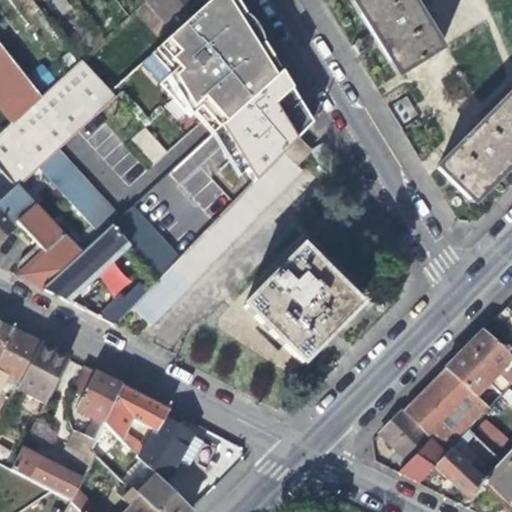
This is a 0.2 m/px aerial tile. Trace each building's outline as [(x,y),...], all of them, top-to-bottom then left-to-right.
[(186,119),(191,115),(199,108),(205,115),(261,65),(243,36),(226,8),(229,5),(224,0),(210,0),(204,6),(172,34),(137,64),(186,119)] [(144,0),(144,1),(172,34),(204,6),(198,0),(144,0)] [(349,0),(397,78),(440,53),(408,0),(349,0)] [(107,18),(95,29),(102,38),(113,27),(107,18)] [(91,48),(102,38),(95,29),(83,39),(91,48)] [(0,108),(11,122),(39,96),(0,47),(0,108)] [(0,197),(32,168),(52,150),(111,96),(107,92),(78,60),(39,96),(11,122),(0,131),(0,197)] [(205,115),(217,128),(271,80),(261,65),(205,115)] [(308,124),(280,78),(209,135),(247,190),(308,124)] [(511,88),(434,163),(468,198),(511,155),(511,88)] [(199,108),(191,115),(209,135),(217,128),(205,115),(199,108)] [(145,128),(132,138),(152,163),(165,152),(145,128)] [(294,138),(247,190),(154,280),(142,293),(127,308),(145,325),(299,171),(293,166),(307,151),(294,138)] [(333,165),(319,143),(307,151),(321,172),(333,165)] [(52,150),(32,168),(96,237),(107,227),(117,218),(52,150)] [(23,283),(37,290),(96,237),(32,168),(0,197),(0,233),(11,224),(30,245),(13,262),(12,269),(15,271),(9,276),(23,283)] [(160,268),(176,250),(132,210),(116,227),(160,268)] [(62,303),(125,247),(107,227),(96,237),(37,290),(51,298),(62,303)] [(300,249),(243,307),(300,363),(356,306),(300,249)] [(135,286),(113,307),(120,315),(127,308),(142,293),(135,286)] [(92,319),(108,327),(120,315),(113,307),(108,303),(92,319)] [(511,313),(505,307),(494,317),(511,333),(511,313)] [(0,378),(1,377),(13,383),(33,343),(21,337),(6,329),(0,341),(0,378)] [(511,375),(511,360),(481,331),(463,349),(443,369),(486,409),(503,392),(491,380),(503,368),(511,375)] [(42,404),(63,363),(51,358),(53,354),(48,351),(33,343),(13,383),(11,388),(42,404)] [(65,359),(53,354),(51,358),(63,363),(65,359)] [(91,420),(81,438),(91,443),(99,427),(119,388),(101,378),(81,368),(69,393),(78,397),(71,409),(91,420)] [(423,388),(399,412),(430,438),(445,451),(467,429),(486,409),(443,369),(423,388)] [(129,421),(152,432),(160,420),(165,412),(139,398),(119,388),(99,427),(117,445),(121,437),(129,421)] [(213,436),(165,412),(160,420),(197,444),(208,446),(213,436)] [(430,438),(399,412),(389,422),(378,433),(405,460),(393,472),(414,483),(432,464),(445,451),(430,438)] [(188,458),(197,444),(160,420),(152,432),(141,450),(134,461),(155,480),(158,484),(172,463),(182,469),(188,458)] [(110,458),(117,445),(99,427),(91,443),(86,453),(92,458),(126,490),(148,511),(187,511),(158,484),(155,480),(142,491),(125,474),(127,472),(110,458)] [(465,497),(478,483),(480,480),(468,467),(478,455),(466,442),(472,435),(467,429),(445,451),(432,464),(448,481),(465,497)] [(0,466),(8,470),(20,446),(21,445),(0,433),(0,466)] [(86,469),(92,458),(86,453),(91,443),(81,438),(76,436),(65,456),(86,469)] [(141,450),(121,437),(117,445),(134,461),(141,450)] [(49,460),(20,446),(8,470),(69,501),(69,500),(75,489),(82,477),(49,460)] [(511,511),(511,448),(480,480),(478,483),(498,502),(508,511),(511,511)] [(122,511),(98,511),(75,489),(69,500),(80,511),(148,511),(126,490),(119,498),(127,507),(122,511)]
